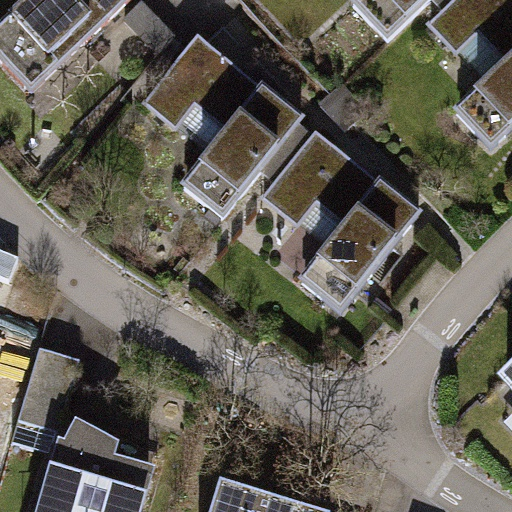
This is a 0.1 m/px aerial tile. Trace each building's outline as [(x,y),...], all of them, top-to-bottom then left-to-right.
[(138,0),(35,0),(0,33),(0,68),(32,103),(141,3),(138,0)] [(433,0),(349,0),(344,4),(384,44),(433,0)] [(511,129),(511,0),(469,0),(427,35),(476,88),(454,120),(485,157),(511,129)] [(303,129),(188,45),(140,107),(206,155),(184,189),(226,221),(303,129)] [(346,319),(422,219),(320,145),(268,213),(328,253),(300,284),(346,319)] [(511,392),(494,410),(511,429),(511,392)] [(132,511),(150,456),(46,423),(18,511),(132,511)] [(325,511),(327,508),(216,475),(204,511),(325,511)]
